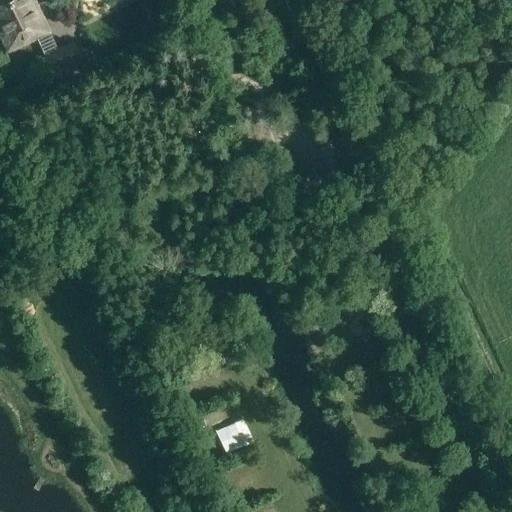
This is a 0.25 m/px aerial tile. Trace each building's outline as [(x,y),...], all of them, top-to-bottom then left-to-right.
[(73,44),(58,51),(34,0),(0,0),(0,36),(8,54),(38,40),(58,84),(86,72),(73,44)] [(141,0),(153,30),(162,26),(152,0),(141,0)] [(370,123),(340,136),(360,180),(390,167),(370,123)] [(357,333),(365,350),(381,343),(373,326),(357,333)] [(372,391),(390,384),(382,365),(364,373),(372,391)] [(184,381),(195,397),(204,390),(193,374),(184,381)] [(177,382),(181,402),(190,400),(186,380),(177,382)] [(381,409),(388,429),(408,422),(400,402),(381,409)] [(410,468),(427,461),(420,443),(403,450),(410,468)] [(274,511),(270,502),(244,511),(274,511)]
